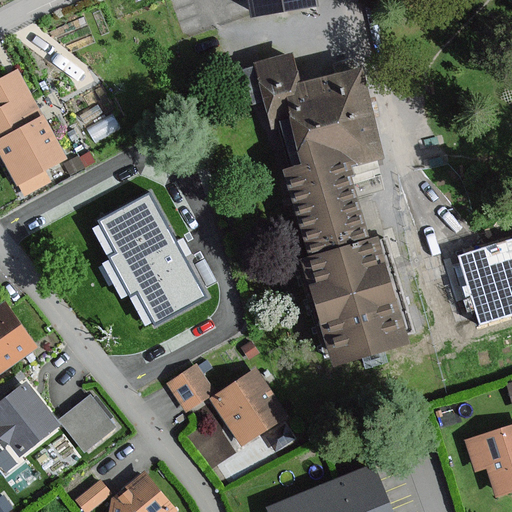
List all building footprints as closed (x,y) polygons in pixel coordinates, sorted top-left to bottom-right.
[(310,0),(245,0),(248,13),(311,4),(310,0)] [(273,127),(289,122),(300,165),(285,169),(309,256),(304,258),(333,363),(405,343),(376,238),(365,241),(344,167),(387,155),(362,65),(300,82),(291,52),(255,62),(273,127)] [(0,154),(15,183),(64,156),(42,116),(29,93),(17,72),(0,81),(0,154)] [(206,298),(150,194),(100,221),(118,254),(111,258),(132,296),(139,292),(156,324),(206,298)] [(511,312),(511,241),(461,256),(481,322),(511,312)] [(0,371),(36,347),(5,304),(0,307),(0,371)] [(212,393),(192,365),(169,382),(189,409),(212,393)] [(254,371),(213,399),(228,423),(243,445),(250,440),(285,417),(271,397),(254,371)] [(58,424),(25,384),(0,403),(0,429),(21,455),(58,424)] [(112,426),(88,396),(61,418),(85,448),(112,426)] [(511,428),(466,443),(474,470),(486,467),(496,497),(511,491),(511,428)] [(387,511),(370,468),(266,509),(266,511),(387,511)] [(174,511),(179,509),(145,471),(113,500),(109,511),(174,511)] [(86,511),(110,493),(100,482),(77,501),(86,511)]
